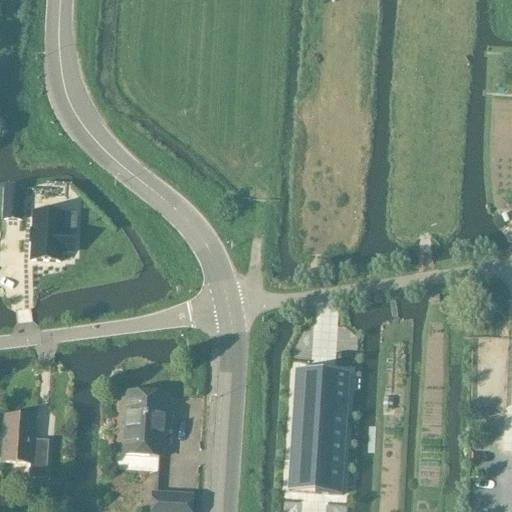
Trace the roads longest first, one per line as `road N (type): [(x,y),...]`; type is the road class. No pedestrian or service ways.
road 1 (tertiary): [(227,307),(192,230),(70,116),(55,68),(58,0)]
road 2 (unclassified): [(227,307),(511,265)]
road 3 (residential): [(0,343),(227,307)]
road 4 (tertiary): [(222,511),(227,307)]
